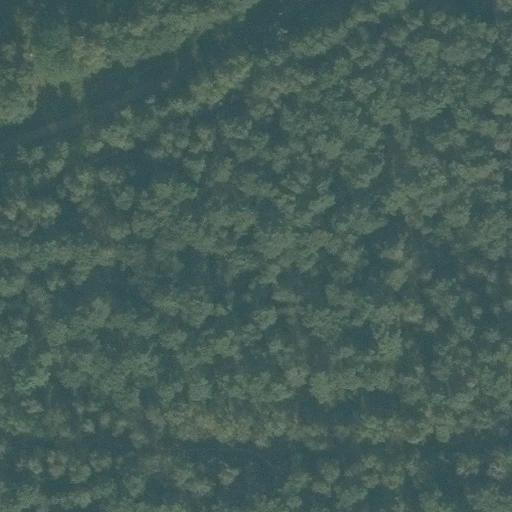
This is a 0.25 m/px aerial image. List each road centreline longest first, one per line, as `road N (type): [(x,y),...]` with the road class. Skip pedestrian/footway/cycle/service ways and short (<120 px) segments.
road 1 (unclassified): [(471,0),(0,222)]
road 2 (track): [(0,429),(257,445),(246,511)]
road 3 (track): [(511,442),(257,445)]
